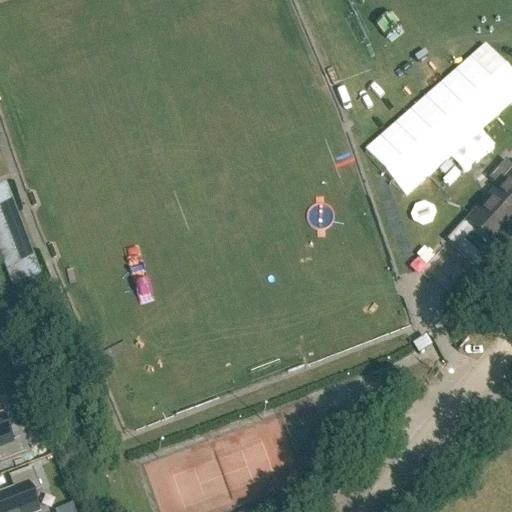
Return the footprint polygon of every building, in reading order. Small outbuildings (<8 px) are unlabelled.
[(477,270),(511,232),(511,174),(448,243),(477,270)] [(43,283),(11,183),(0,186),(0,238),(17,291),(43,283)] [(422,340),(412,347),(419,357),(429,351),(422,340)] [(21,424),(36,419),(30,401),(15,406),(21,424)] [(19,442),(11,446),(1,418),(0,418),(0,465),(24,456),(19,442)] [(32,471),(9,480),(13,492),(0,497),(0,511),(36,511),(31,497),(41,493),(32,471)]
